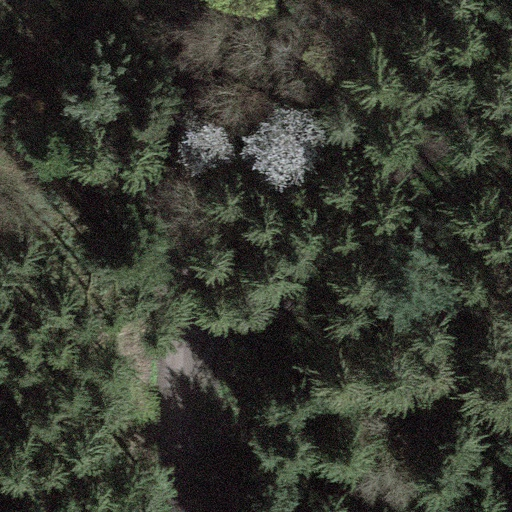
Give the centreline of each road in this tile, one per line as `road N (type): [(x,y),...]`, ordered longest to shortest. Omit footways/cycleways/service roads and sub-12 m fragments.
road 1 (track): [(181,511),(189,0)]
road 2 (track): [(183,354),(511,76)]
